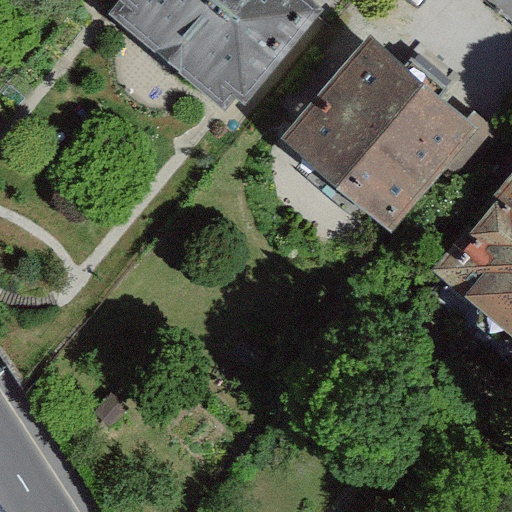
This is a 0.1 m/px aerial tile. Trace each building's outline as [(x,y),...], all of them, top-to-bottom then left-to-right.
[(141,0),(140,2),(248,91),(259,77),(270,86),(341,0),(141,0)] [(467,113),(365,27),(286,120),(388,206),(429,157),(467,113)] [(473,106),(467,113),(429,157),(462,185),(506,133),(473,106)] [(511,160),(435,251),(454,266),(511,315),(511,160)] [(511,315),(454,266),(430,295),(511,363),(511,315)] [(138,414),(119,398),(103,415),(122,432),(138,414)]
